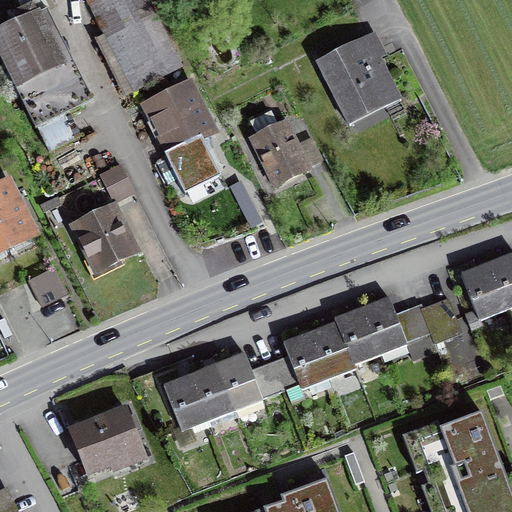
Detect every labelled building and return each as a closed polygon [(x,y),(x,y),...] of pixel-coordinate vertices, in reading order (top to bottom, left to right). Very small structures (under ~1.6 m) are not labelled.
[(97,0),(142,88),(180,69),(145,0),(97,0)] [(0,34),(0,55),(37,129),(84,106),(32,4),(12,15),(17,25),(0,34)] [(368,37),(317,63),(346,120),(382,101),(380,97),(395,89),(368,37)] [(189,87),(146,108),(170,155),(213,134),(189,87)] [(276,186),(308,171),(285,125),(279,128),(273,116),(267,114),(254,121),(252,127),(258,138),(253,140),(276,186)] [(121,167),(101,178),(113,202),(133,192),(121,167)] [(256,221),(266,215),(242,181),(232,188),(256,221)] [(0,233),(8,249),(33,236),(8,185),(0,189),(0,233)] [(136,252),(114,207),(73,228),(96,273),(136,252)] [(511,255),(488,265),(506,311),(511,308),(511,255)] [(479,322),(506,311),(488,265),(461,276),(479,322)] [(29,283),(35,295),(61,282),(54,270),(29,283)] [(61,282),(35,295),(42,308),(67,295),(61,282)] [(406,345),(419,340),(408,312),(395,316),(389,300),(362,310),(379,356),(406,345)] [(434,305),(446,333),(459,328),(448,300),(434,305)] [(432,339),(446,333),(434,305),(426,309),(421,311),(430,335),(432,339)] [(419,340),(430,335),(421,311),(419,307),(408,312),(419,340)] [(362,310),(335,320),(353,366),(379,356),(362,310)] [(328,380),(355,370),(337,324),(311,334),(328,380)] [(328,380),(311,334),(283,345),(289,358),(299,386),(301,391),(328,380)] [(217,365),(235,412),(274,395),(263,367),(251,372),(244,355),(232,360),(217,365)] [(287,391),(299,386),(289,358),(276,362),(287,391)] [(281,393),(287,391),(276,362),(263,367),(274,395),(281,393)] [(209,422),(235,412),(217,365),(191,376),(209,422)] [(181,433),(209,422),(191,376),(164,387),(181,433)] [(124,466),(145,458),(125,409),(69,432),(87,474),(110,465),(108,460),(120,455),(124,466)] [(511,511),(511,474),(505,477),(482,414),(404,443),(429,511),(511,511)] [(429,511),(404,443),(287,487),(289,494),(327,480),(339,511),(429,511)] [(282,503),(257,511),(339,511),(327,480),(289,494),(280,497),(282,503)] [(0,511),(16,511),(6,489),(0,491),(0,511)]
